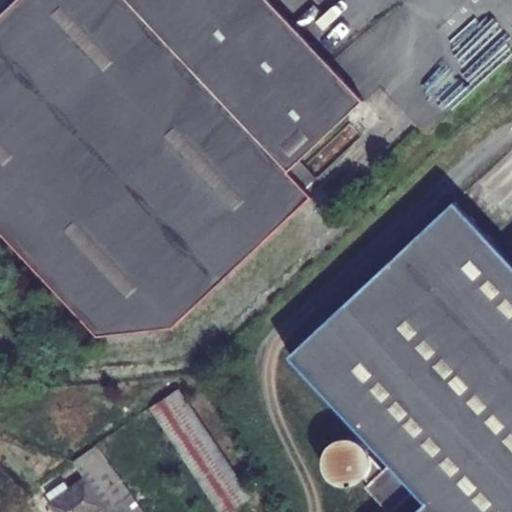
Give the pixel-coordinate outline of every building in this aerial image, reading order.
[(13,0),(0,13),(0,222),(101,329),(149,327),(177,325),(227,279),(314,198),(290,171),(365,101),(270,0),(13,0)] [(511,511),(511,259),(457,200),(290,356),(383,455),(427,502),(416,511),(511,511)] [(153,405),(212,511),(229,511),(247,502),(184,388),(153,405)] [(127,502),(104,468),(90,477),(114,511),(127,502)] [(367,488),(388,511),(389,511),(407,497),(385,472),(367,488)] [(87,480),(71,491),(53,503),(50,504),(55,511),(102,511),(107,509),(87,480)] [(53,503),(71,491),(66,482),(47,496),(53,503)]
